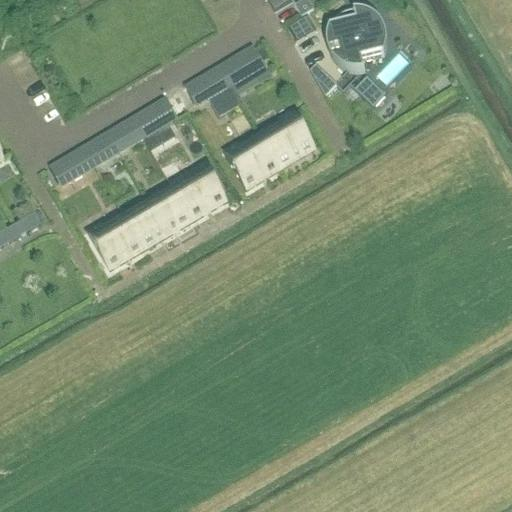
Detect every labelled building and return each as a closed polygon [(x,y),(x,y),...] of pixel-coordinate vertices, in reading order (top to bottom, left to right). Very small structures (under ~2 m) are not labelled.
[(268,0),(266,1),(274,15),(299,0),(268,0)] [(307,2),(295,10),(301,21),(314,14),(307,2)] [(333,29),(330,33),(329,36),(328,38),(327,42),(327,45),(327,49),(328,52),(328,53),(329,56),(330,58),(331,62),(334,66),(337,69),(342,72),(343,73),(346,74),(349,75),(353,76),(355,76),(358,76),(363,76),(372,74),(369,63),(384,59),(385,57),(386,55),(386,52),(387,49),(387,45),(386,41),(386,38),(384,34),(383,31),(382,29),(380,27),(379,26),(377,24),(376,23),(374,22),(372,21),(371,20),(369,19),(367,18),(364,17),(360,17),(357,16),(354,17),(352,17),(349,17),(346,19),(344,19),(342,20),(340,22),(339,23),(336,25),(333,29)] [(250,73),(262,66),(253,51),(241,58),(250,73)] [(393,87),(414,66),(405,56),(384,77),(393,87)] [(316,70),(310,76),(326,102),(337,91),(316,70)] [(367,83),(355,95),(373,112),(385,100),(367,83)] [(205,100),(196,85),(185,92),(194,107),(205,100)] [(231,93),(209,106),(219,122),(241,109),(231,93)] [(166,103),(154,110),(163,125),(175,118),(166,103)] [(293,118),(261,137),(264,142),(262,143),(280,174),(314,154),(293,118)] [(128,146),(119,131),(107,138),(116,153),(128,146)] [(107,138),(96,145),(105,160),(116,153),(107,138)] [(246,195),(280,174),(262,143),(241,156),(238,151),(224,159),(246,195)] [(61,165),(49,172),(58,188),(70,181),(61,165)] [(171,190),(192,226),(226,206),(205,170),(171,190)] [(168,240),(192,226),(171,190),(170,190),(173,196),(150,209),(168,240)] [(168,240),(150,209),(125,224),(144,255),(168,240)] [(14,229),(20,240),(39,229),(33,218),(14,229)] [(102,231),(88,239),(110,275),(144,255),(125,224),(105,236),(102,231)] [(14,229),(0,237),(0,250),(1,251),(20,240),(14,229)]
